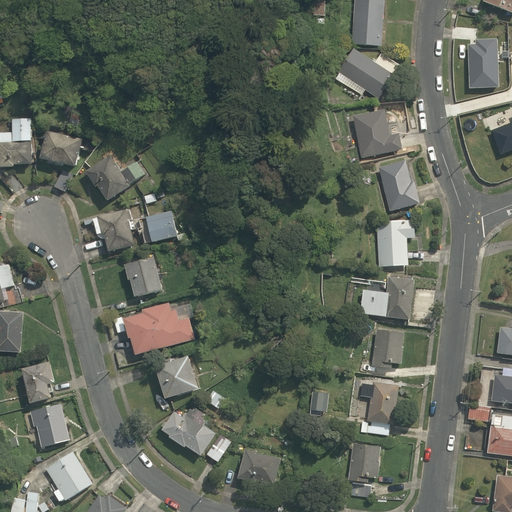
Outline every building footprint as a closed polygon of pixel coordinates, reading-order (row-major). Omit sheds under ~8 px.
[(314,0),(313,16),(324,16),(324,0),(314,0)] [(356,0),(353,45),(383,48),(386,0),(356,0)] [(511,13),(511,0),(485,0),(485,4),(511,13)] [(507,95),(507,33),(486,33),(486,43),(471,43),(472,86),(486,86),(486,93),(485,93),(485,106),(503,106),(503,95),(507,95)] [(367,92),(379,100),(392,79),(394,81),(403,68),(382,54),(376,64),(355,50),(339,73),(341,74),(337,80),(363,97),(367,92)] [(354,118),(362,160),(404,151),(401,135),(391,137),(386,111),(354,118)] [(0,132),(0,167),(15,167),(15,165),(33,165),(32,119),(12,120),(12,132),(0,132)] [(69,127),(77,129),(78,121),(71,119),(69,127)] [(511,124),(492,131),(501,156),(511,152),(511,124)] [(43,160),(78,168),(84,141),(49,132),(43,160)] [(99,187),(109,202),(132,187),(131,186),(147,175),(138,162),(122,173),(111,157),(87,172),(98,188),(99,187)] [(379,169),(391,212),(421,205),(416,182),(412,183),(407,162),(379,169)] [(54,187),(65,192),(71,181),(74,176),(63,170),(54,187)] [(144,196),(147,204),(157,201),(154,193),(144,196)] [(110,252),(137,245),(130,220),(131,220),(128,209),(99,217),(100,221),(95,222),(99,236),(103,240),(106,239),(110,252)] [(178,236),(172,211),(147,218),(154,243),(178,236),(179,241),(186,239),(184,234),(178,236)] [(377,223),(379,268),(410,266),(408,239),(416,239),(415,221),(377,223)] [(132,281),(137,299),(164,291),(154,258),(126,266),(130,281),(132,281)] [(0,304),(6,303),(6,301),(10,300),(7,289),(15,286),(10,265),(0,267),(0,304)] [(411,320),(416,281),(390,278),(388,294),(364,291),(361,314),(411,320)] [(433,292),(415,290),(411,324),(428,326),(433,292)] [(133,339),(137,356),(196,340),(190,318),(180,320),(177,310),(172,311),(170,303),(143,311),(144,315),(125,320),(130,339),(133,339)] [(0,351),(23,353),(26,314),(0,311),(0,351)] [(235,328),(228,323),(223,331),(230,335),(235,328)] [(511,329),(501,328),(498,354),(511,355),(511,329)] [(372,367),(392,369),(393,364),(403,365),(405,348),(406,334),(377,330),(372,367)] [(156,367),(167,400),(200,389),(189,357),(156,367)] [(24,370),(33,404),(54,399),(50,385),(57,384),(52,363),(24,370)] [(511,369),(504,368),(503,376),(495,375),(492,402),(511,403),(511,369)] [(367,433),(390,436),(392,425),(395,425),(401,386),(374,382),(373,386),(363,384),(361,397),(371,398),(368,422),(369,422),(367,433)] [(207,402),(219,410),(226,399),(214,392),(207,402)] [(38,427),(43,448),(72,441),(62,404),(31,412),(35,428),(38,427)] [(469,419),(489,423),(492,409),(472,406),(469,419)] [(187,447),(202,457),(218,434),(203,424),(205,420),(203,418),(205,415),(196,409),(194,412),(191,411),(188,415),(186,414),(183,418),(176,412),(163,431),(171,436),(170,438),(186,449),(187,447)] [(489,453),(511,456),(511,417),(494,415),(489,453)] [(207,455),(219,463),(231,444),(220,436),(207,455)] [(350,481),(370,483),(371,478),(380,479),(382,462),(380,461),(382,447),(354,444),(350,481)] [(258,481),(276,485),(282,460),(246,451),(239,479),(258,483),(258,481)] [(47,469),(59,489),(54,491),(60,501),(65,498),(67,501),(94,484),(74,452),(47,469)] [(511,474),(497,473),(493,511),(503,511),(511,511),(511,507),(511,474)] [(352,496),(371,499),(373,486),(354,484),(352,496)] [(26,511),(37,511),(39,494),(29,493),(26,511)] [(89,511),(126,511),(128,509),(109,496),(106,499),(101,495),(89,511)] [(11,511),(24,511),(27,501),(14,498),(11,511)] [(43,511),(48,509),(45,502),(39,505),(42,511),(43,511)]
